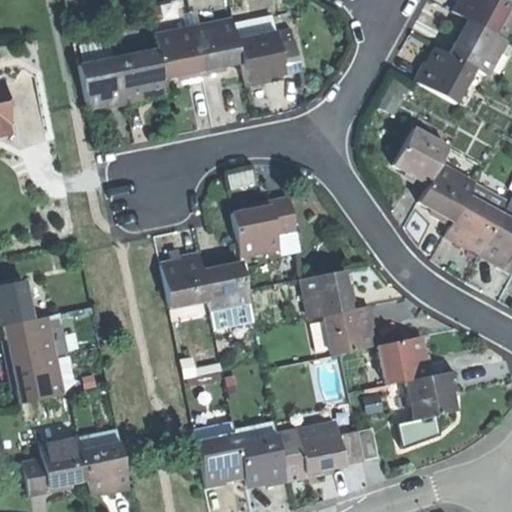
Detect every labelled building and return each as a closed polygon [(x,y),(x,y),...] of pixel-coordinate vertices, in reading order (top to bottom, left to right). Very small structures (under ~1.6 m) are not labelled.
[(449,13),(461,20),(491,36),(510,1),(509,0),(456,0),(455,3),(449,13)] [(271,18),(232,27),(235,42),(274,34),(271,18)] [(450,47),(445,57),(472,71),(483,77),(502,42),(491,36),(461,20),(451,38),(455,40),(450,47)] [(231,22),(191,30),(201,78),(214,75),(221,74),(221,69),(239,65),(235,42),(232,27),(231,22)] [(152,38),(155,52),(161,80),(180,76),(181,82),(188,80),(201,78),(191,30),(152,38)] [(274,34),(235,42),(239,65),(244,89),(264,85),(264,81),(269,79),(283,77),(277,47),(274,34)] [(292,44),(277,47),(283,77),(298,73),(292,44)] [(411,83),(453,106),(472,71),(445,57),(434,51),(425,68),(421,66),(417,74),(411,83)] [(155,52),(116,60),(125,107),(139,104),(146,102),(145,98),(164,94),(161,80),(155,52)] [(116,60),(77,68),(85,110),(98,108),(105,106),(106,110),(125,107),(116,60)] [(412,130),(391,167),(402,173),(408,176),(406,181),(424,191),(437,166),(447,149),(412,130)] [(472,186),(437,166),(424,191),(417,204),(426,209),(434,213),(431,218),(449,228),(465,198),(472,186)] [(507,205),(472,186),(465,198),(500,217),(507,205)] [(511,196),(507,205),(500,217),(511,223),(511,196)] [(500,217),(465,198),(449,228),(443,239),(453,245),(461,249),(464,245),(480,254),(500,217)] [(230,216),(238,257),(277,249),(274,236),(293,232),(287,199),(263,204),(247,207),(248,212),(230,216)] [(511,223),(500,217),(480,254),(492,260),(498,263),(495,267),(511,276),(511,223)] [(167,309),(206,301),(199,267),(197,254),(177,259),(178,263),(171,265),(158,267),(167,309)] [(219,263),(199,267),(206,301),(209,314),(248,306),(240,264),(227,267),(221,268),(219,263)] [(308,321),(321,318),(354,311),(350,292),(347,293),(345,285),(343,273),(300,281),(308,321)] [(23,282),(0,286),(0,328),(1,328),(31,322),(23,282)] [(329,357),(371,348),(367,330),(372,329),(370,319),(368,308),(354,311),(321,318),(329,357)] [(45,319),(31,322),(1,328),(5,347),(1,348),(3,356),(5,368),(52,359),(45,319)] [(384,386),(404,382),(431,377),(427,357),(423,358),(421,352),(419,339),(376,347),(384,386)] [(60,398),(52,359),(5,368),(9,387),(14,386),(15,392),(18,406),(60,398)] [(189,384),(223,379),(221,366),(187,371),(189,384)] [(433,417),(453,413),(449,393),(454,392),(453,385),(451,373),(431,377),(404,382),(411,421),(433,417)] [(437,437),(433,417),(411,421),(395,424),(400,449),(437,437)] [(192,431),(195,443),(234,435),(231,423),(192,431)] [(297,445),(278,449),(284,484),(312,478),(323,476),(322,471),(342,467),(341,465),(336,436),(333,425),(295,433),(297,445)] [(370,429),(356,432),(361,461),(376,458),(370,429)] [(356,432),(336,436),(341,465),(361,461),(356,432)] [(234,435),(195,443),(204,491),(214,489),(225,487),(224,482),(243,478),(236,445),(234,435)] [(275,437),(236,445),(243,478),(244,488),(263,484),(264,488),(273,486),(284,484),(278,449),(275,437)] [(66,486),(85,482),(79,452),(77,440),(36,448),(39,460),(20,464),(27,499),(48,494),(67,491),(66,486)] [(118,444),(79,452),(85,482),(88,494),(106,490),(107,495),(118,493),(128,491),(118,444)]
